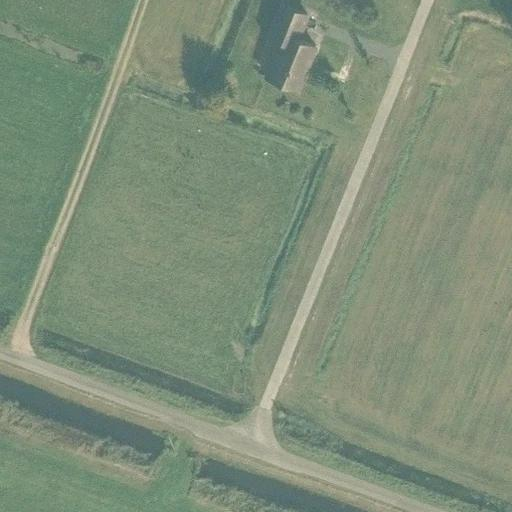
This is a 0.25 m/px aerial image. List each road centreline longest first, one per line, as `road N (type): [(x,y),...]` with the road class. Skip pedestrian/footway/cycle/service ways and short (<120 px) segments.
road 1 (unclassified): [(421,511),(0,356)]
road 2 (track): [(10,360),(144,0)]
